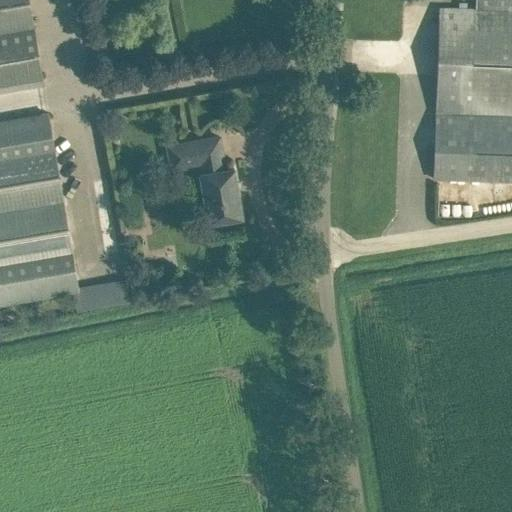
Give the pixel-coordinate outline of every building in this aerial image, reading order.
[(0,0),(0,86),(42,79),(28,0),(0,0)] [(511,114),(511,0),(475,0),(475,9),(439,7),(435,111),(436,111),(511,114)] [(433,178),(511,180),(511,114),(436,111),(433,178)] [(0,305),(73,292),(74,298),(76,313),(133,303),(130,282),(76,291),(63,201),(54,148),(50,120),(49,112),(0,120),(0,305)] [(225,168),(220,136),(167,145),(171,169),(199,164),(209,222),(242,216),(233,167),(225,168)]
